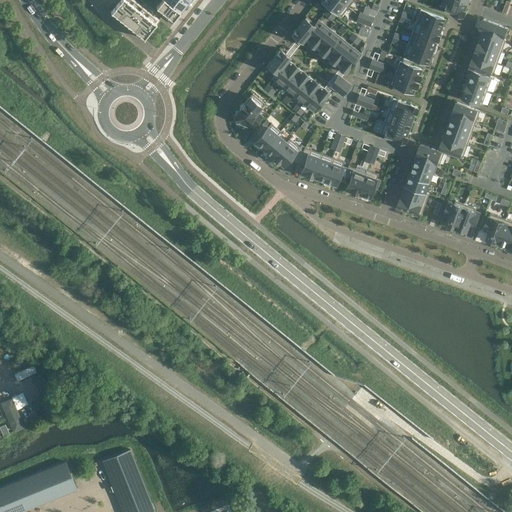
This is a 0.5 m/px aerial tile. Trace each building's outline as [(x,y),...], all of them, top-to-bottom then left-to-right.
[(120,0),(111,12),(127,25),(142,7),(141,6),(133,0),(120,0)] [(163,0),(161,0),(156,7),(173,21),(179,13),(163,0)] [(163,0),(179,13),(186,4),(180,0),(163,0)] [(339,0),(321,0),(321,1),(341,17),(349,7),(339,0)] [(442,0),(440,7),(449,10),(456,13),(457,13),(456,14),(462,16),(462,15),(464,16),(466,10),(465,10),(468,4),(457,0),(442,0)] [(142,7),(127,25),(144,39),(159,20),(144,8),(142,7)] [(420,10),(416,20),(440,29),(444,18),(420,10)] [(292,33),(292,34),(298,39),(302,42),(304,40),(306,37),(316,24),(315,24),(306,16),(296,28),(292,33)] [(484,19),(480,28),(484,29),(483,32),(504,40),(508,28),(484,19)] [(316,24),(306,37),(311,40),(308,43),(310,45),(313,47),(314,48),(317,45),(316,45),(329,29),(318,20),(315,24),(316,24)] [(416,20),(412,32),(436,40),(438,35),(440,29),(416,20)] [(360,32),(366,34),(368,28),(362,25),(360,32)] [(329,29),(316,45),(317,45),(321,49),(319,51),(319,52),(320,53),(323,55),(324,56),(327,53),(326,53),(339,37),(329,29)] [(412,32),(408,43),(432,52),(434,53),(437,47),(434,45),(436,40),(412,32)] [(483,32),(479,43),(502,52),(506,40),(504,40),(483,32)] [(339,37),(326,53),(327,53),(331,57),(329,60),(330,61),(333,64),(335,65),(337,62),(337,61),(350,45),(339,37)] [(408,43),(404,55),(427,63),(431,53),(432,52),(408,43)] [(479,43),(474,54),(498,63),(502,52),(479,43)] [(350,45),(337,61),(337,62),(342,65),(339,68),(341,69),(344,72),(345,73),(360,54),(350,45)] [(275,55),(265,67),(275,74),(276,75),(286,63),(288,60),(290,57),(285,54),(280,49),(279,50),(278,50),(275,54),(275,55)] [(474,54),(470,66),(493,75),(498,63),(474,54)] [(400,61),(395,73),(417,81),(420,74),(419,74),(421,69),(411,65),(412,62),(403,58),(402,62),(400,61)] [(275,74),(272,78),(283,87),(295,71),(296,71),(298,68),(297,67),(294,64),(293,63),(290,66),(286,63),(276,75),(275,74)] [(473,70),(468,84),(487,91),(492,77),(473,70)] [(295,71),(283,87),(293,95),(306,79),(309,76),(307,75),(304,73),(303,71),(300,75),(296,71),(295,71)] [(395,73),(391,85),(393,86),(392,89),(401,92),(402,89),(412,93),(414,87),(415,88),(417,81),(395,73)] [(338,75),(330,85),(333,88),(342,95),(350,84),(341,78),(338,75)] [(306,79),(293,95),(303,103),(316,87),(317,88),(319,84),(318,83),(315,81),(313,80),(311,83),(306,79)] [(468,84),(463,98),(482,105),(487,91),(468,84)] [(316,87),(303,103),(314,112),(329,93),(329,92),(328,91),(325,89),(324,88),(321,91),(317,88),(316,87)] [(235,113),(234,114),(236,121),(237,121),(247,125),(248,122),(253,127),(262,116),(257,112),(264,103),(252,93),(247,100),(244,104),(243,103),(239,107),(240,108),(235,113)] [(393,98),(388,110),(412,119),(413,115),(414,113),(415,113),(417,107),(415,107),(416,106),(410,104),(410,105),(393,98)] [(457,102),(453,114),(476,122),(480,111),(457,102)] [(388,110),(384,121),(408,130),(412,119),(388,110)] [(453,114),(448,125),(472,134),(476,122),(453,114)] [(384,121),(380,133),(396,139),(397,139),(397,140),(402,142),(404,142),(406,136),(405,136),(408,130),(384,121)] [(256,143),(254,145),(259,149),(261,147),(265,151),(278,135),(281,132),(271,123),(268,127),(263,123),(254,133),(259,137),(255,142),(256,143)] [(448,125),(444,137),(468,145),(472,134),(448,125)] [(265,151),(263,153),(268,157),(270,155),(273,158),(286,142),(278,135),(265,151)] [(444,137),(440,148),(463,157),(468,145),(444,137)] [(286,142),(273,158),(274,158),(274,159),(279,163),(279,162),(283,166),(289,158),(296,163),(301,153),(297,150),(299,147),(289,139),(286,142)] [(421,144),(417,154),(439,162),(441,163),(444,153),(421,144)] [(301,153),(296,163),(303,166),(301,172),(306,174),(306,175),(311,177),(312,177),(313,177),(321,154),(304,148),(301,153)] [(321,154),(313,177),(324,181),(332,158),(321,154)] [(417,154),(414,164),(434,171),(435,172),(439,162),(417,154)] [(324,181),(323,184),(329,187),(330,184),(335,185),(338,179),(342,181),(347,168),(342,167),(344,162),(332,158),(324,181)] [(414,164),(410,175),(429,182),(434,171),(414,164)] [(347,168),(342,181),(348,183),(346,189),(351,191),(351,192),(356,194),(357,193),(365,172),(348,166),(347,168)] [(365,172),(357,193),(362,195),(361,198),(367,200),(368,197),(369,198),(373,187),(376,189),(380,180),(376,179),(378,174),(366,170),(365,172)] [(410,175),(406,185),(429,194),(430,192),(426,191),(429,182),(410,175)] [(406,185),(402,195),(426,204),(429,194),(406,185)] [(402,195),(399,206),(412,210),(411,213),(417,215),(418,213),(422,214),(426,204),(402,195)] [(449,202),(444,215),(449,217),(447,224),(457,228),(466,204),(456,200),(454,204),(449,202)] [(466,204),(457,228),(467,231),(469,225),(475,227),(480,213),(474,211),(476,208),(466,204)] [(490,213),(484,230),(489,232),(487,239),(497,242),(506,219),(490,213)] [(506,219),(497,242),(508,246),(509,247),(511,237),(511,221),(506,219)] [(35,376),(20,382),(33,410),(47,403),(35,376)] [(7,388),(0,391),(0,412),(4,422),(19,416),(7,388)] [(38,420),(34,411),(28,414),(32,423),(38,420)] [(9,433),(5,424),(0,426),(0,429),(3,436),(9,433)] [(102,460),(123,511),(153,511),(155,511),(130,449),(102,460)] [(19,511),(76,489),(65,461),(0,487),(0,511),(19,511)]
